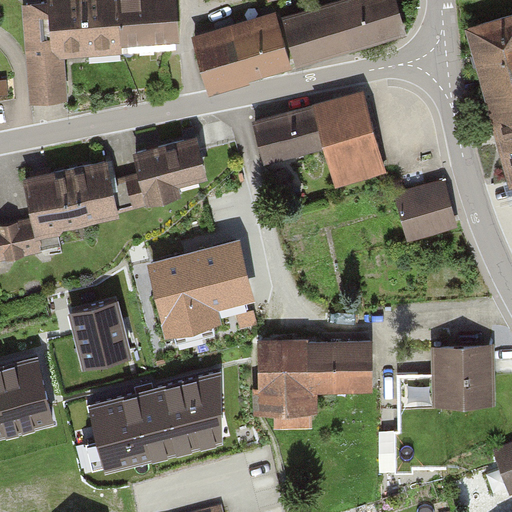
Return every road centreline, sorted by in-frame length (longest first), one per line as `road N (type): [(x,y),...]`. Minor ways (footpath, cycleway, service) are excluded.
road 1 (residential): [(0,145),(447,57)]
road 2 (residential): [(511,287),(468,179),(447,57)]
